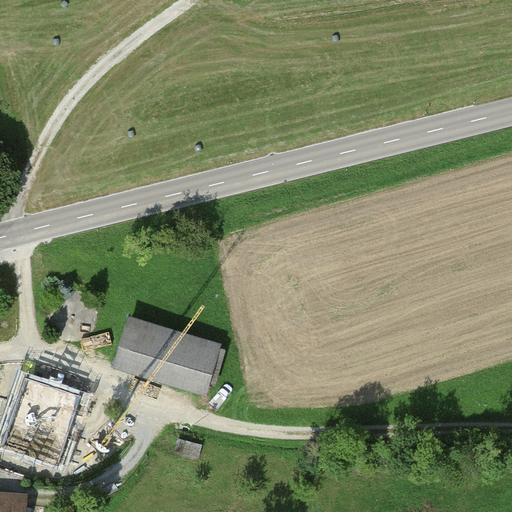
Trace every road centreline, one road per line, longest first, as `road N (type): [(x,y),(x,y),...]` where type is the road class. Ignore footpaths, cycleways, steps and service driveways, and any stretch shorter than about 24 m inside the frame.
road 1 (tertiary): [(511,112),(0,239)]
road 2 (track): [(154,401),(256,433),(511,431)]
road 3 (track): [(21,234),(26,193),(60,119),(110,62),(198,0)]
